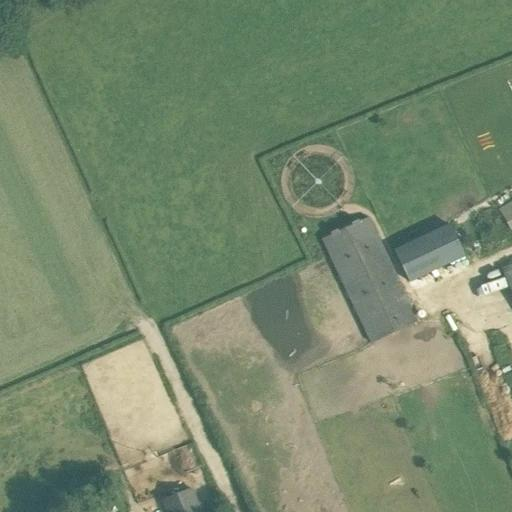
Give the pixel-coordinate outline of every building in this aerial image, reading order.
[(511,230),(511,201),(498,210),(511,231),(511,230)] [(330,236),(321,240),(370,345),(418,322),(369,218),(359,222),(358,220),(351,224),(352,226),(338,233),(337,230),(329,234),(330,236)] [(511,264),(501,269),(511,294),(511,264)] [(476,333),(458,338),(463,354),(481,349),(476,333)] [(200,511),(191,490),(163,502),(166,511),(200,511)]
